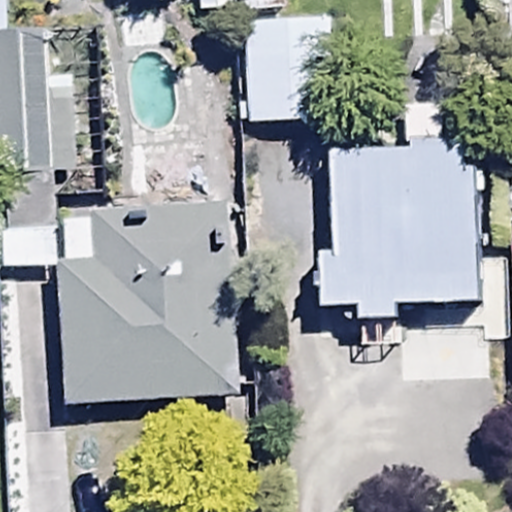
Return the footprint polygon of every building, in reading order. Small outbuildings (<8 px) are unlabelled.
[(241,0),(242,15),(283,14),(282,0),(241,0)] [(237,109),(237,124),(329,125),(328,22),(244,23),(245,109),(237,109)] [(43,34),(0,36),(0,172),(85,170),(83,103),(45,105),(43,34)] [(403,111),(404,153),(326,155),(329,255),(318,255),(319,271),(312,271),(318,311),(343,311),(344,325),(395,324),(395,310),(480,308),(480,291),(484,290),(479,171),(466,171),(465,142),(440,142),(440,110),(403,111)] [(140,149),(142,210),(205,208),(203,147),(140,149)] [(63,407),(221,401),(233,380),(226,212),(61,221),(63,273),(58,274),(63,407)] [(55,231),(1,233),(2,274),(56,272),(55,231)]
